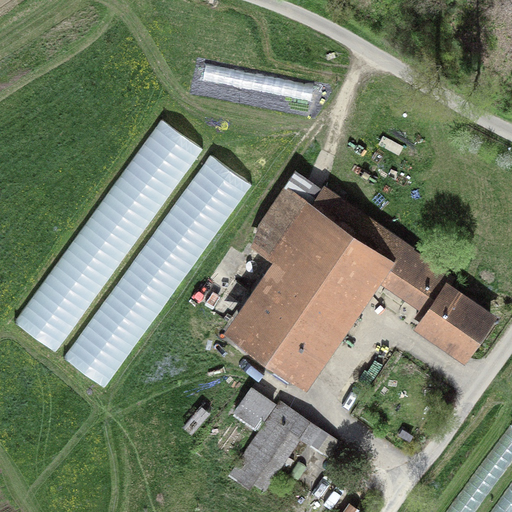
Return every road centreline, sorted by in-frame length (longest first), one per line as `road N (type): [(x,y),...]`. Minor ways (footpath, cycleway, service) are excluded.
road 1 (residential): [(511,133),(340,33),(260,0)]
road 2 (residential): [(383,511),(511,333)]
